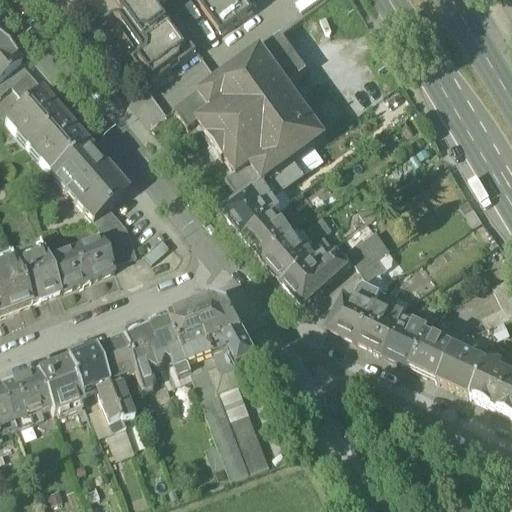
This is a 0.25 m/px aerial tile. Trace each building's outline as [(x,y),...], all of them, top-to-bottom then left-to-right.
[(131,65),(151,92),(172,76),(170,74),(179,68),(181,70),(197,58),(161,9),(173,0),(87,0),(82,4),(102,31),(114,22),(121,23),(141,52),(140,58),(131,65)] [(192,0),(222,40),(254,16),(245,4),(249,0),(192,0)] [(226,188),(240,206),(263,189),(294,167),(315,152),(326,144),(287,91),(307,76),(281,40),(261,54),(175,117),(176,119),(188,135),(198,128),(209,144),(207,146),(223,167),(225,166),(236,181),(226,188)] [(0,47),(0,87),(3,84),(20,70),(0,47)] [(3,84),(10,93),(27,79),(20,70),(3,84)] [(42,96),(27,79),(10,93),(25,110),(39,98),(39,99),(42,96)] [(4,128),(48,178),(54,174),(83,149),(64,128),(57,120),(39,99),(39,98),(25,110),(4,128)] [(126,199),(83,149),(54,174),(48,178),(92,228),(108,215),(126,199)] [(294,167),(304,180),(324,165),(315,152),(294,167)] [(294,167),(263,189),(273,203),(283,195),(304,180),(294,167)] [(280,214),(273,203),(263,189),(240,206),(222,219),(242,241),(243,241),(275,217),(280,214)] [(273,203),(280,214),(291,207),(283,195),(273,203)] [(358,218),(366,228),(383,217),(375,206),(358,218)] [(482,228),(474,214),(464,220),(473,234),(482,228)] [(100,244),(112,273),(135,264),(125,235),(108,215),(92,228),(96,233),(100,244)] [(293,242),(275,217),(243,241),(251,251),(262,264),(293,242)] [(308,253),(314,249),(303,235),(293,242),(302,255),(307,252),(308,253)] [(346,258),(350,264),(378,244),(374,239),(346,258)] [(315,263),(315,262),(308,253),(307,252),(302,255),(293,242),(262,264),(282,287),(315,263)] [(100,244),(46,265),(59,299),(114,278),(112,273),(100,244)] [(314,249),(308,253),(315,262),(323,257),(330,253),(323,244),(321,244),(314,249)] [(352,268),(359,278),(379,265),(388,259),(378,244),(350,264),(352,267),(352,268)] [(143,262),(150,271),(169,255),(161,246),(143,262)] [(13,266),(42,255),(39,247),(10,258),(13,266)] [(337,261),(339,264),(342,261),(333,250),(330,253),(323,257),(330,267),(337,261)] [(30,310),(59,299),(46,265),(42,255),(13,266),(30,310)] [(323,257),(315,262),(315,263),(282,287),(303,311),(347,272),(339,264),(337,261),(330,267),(323,257)] [(389,258),(388,259),(379,265),(386,275),(392,272),(393,263),(389,258)] [(386,275),(379,265),(359,278),(367,289),(380,280),(386,275)] [(0,321),(30,310),(13,266),(0,271),(0,321)] [(507,282),(502,273),(485,282),(490,291),(507,282)] [(367,289),(364,291),(379,298),(388,292),(380,280),(367,289)] [(482,324),(488,335),(511,323),(511,283),(492,293),(503,315),(482,324)] [(358,294),(355,301),(353,305),(344,301),(327,334),(356,348),(379,298),(364,291),(363,290),(358,294)] [(393,306),(379,298),(356,348),(383,361),(399,328),(403,318),(390,312),(393,306)] [(390,312),(403,318),(404,319),(404,318),(409,308),(396,301),(393,306),(390,312)] [(190,381),(192,386),(209,379),(220,375),(216,363),(222,361),(230,358),(239,376),(256,366),(243,342),(244,342),(229,315),(222,312),(215,310),(170,327),(191,381),(190,381)] [(413,329),(414,329),(417,324),(404,318),(404,319),(403,318),(399,328),(411,333),(413,329)] [(170,327),(145,337),(160,377),(163,376),(167,367),(172,369),(179,386),(190,381),(191,381),(170,327)] [(411,333),(399,328),(383,361),(409,374),(426,339),(427,336),(414,329),(413,329),(411,333)] [(490,334),(494,342),(507,336),(504,328),(490,334)] [(490,334),(453,352),(437,387),(470,403),(486,369),(467,359),(479,353),(480,355),(496,347),(494,342),(490,334)] [(159,378),(160,377),(145,337),(120,346),(133,381),(141,400),(154,395),(147,379),(149,374),(159,378)] [(409,374),(427,382),(444,347),(426,339),(409,374)] [(116,387),(133,381),(120,346),(93,357),(120,427),(121,429),(133,424),(120,390),(118,391),(116,387)] [(453,352),(444,347),(427,382),(436,387),(437,386),(437,387),(453,352)] [(108,431),(120,427),(93,357),(65,367),(79,402),(94,396),(101,414),(108,431)] [(488,365),(486,369),(470,403),(495,414),(511,381),(499,375),(506,360),(502,357),(488,365)] [(228,378),(229,381),(235,378),(239,376),(230,358),(222,361),(228,378)] [(220,375),(209,379),(211,385),(228,378),(222,361),(216,363),(220,375)] [(264,382),(256,366),(239,376),(235,378),(241,392),(264,382)] [(82,410),(79,402),(65,367),(36,379),(49,414),(52,422),(82,410)] [(163,376),(160,377),(168,397),(193,387),(192,386),(190,381),(179,386),(172,369),(167,367),(163,376)] [(217,401),(238,393),(241,392),(235,378),(229,381),(228,378),(211,385),(217,401)] [(36,379),(10,389),(23,424),(28,422),(49,414),(36,379)] [(226,473),(232,488),(248,482),(217,401),(211,385),(209,379),(192,386),(193,387),(217,451),(226,473)] [(511,381),(495,414),(511,422),(511,381)] [(0,397),(12,429),(23,424),(10,389),(0,392),(0,397)] [(217,401),(248,482),(269,473),(238,393),(217,401)] [(0,441),(15,436),(12,429),(0,397),(0,441)] [(105,443),(112,441),(108,431),(101,414),(86,419),(97,446),(105,443)] [(31,430),(28,422),(23,424),(12,429),(15,436),(31,430)] [(112,441),(123,436),(121,429),(120,427),(108,431),(112,441)] [(133,460),(123,436),(112,441),(105,443),(114,468),(133,460)] [(214,478),(226,473),(217,451),(205,455),(214,478)]
